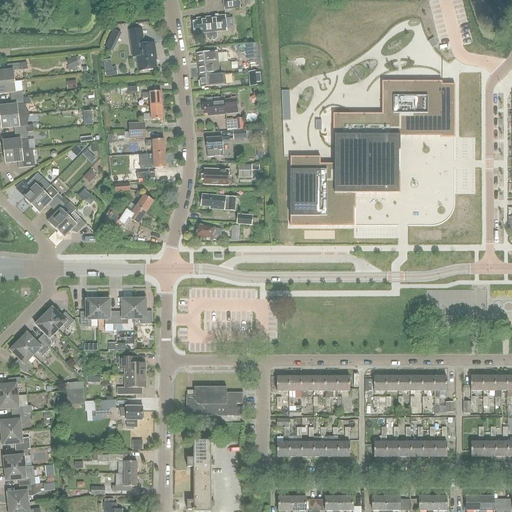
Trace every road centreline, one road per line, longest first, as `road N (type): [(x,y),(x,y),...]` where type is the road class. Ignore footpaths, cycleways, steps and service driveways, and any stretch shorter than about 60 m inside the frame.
road 1 (residential): [(261,360),(264,469),(511,472)]
road 2 (tertiary): [(166,270),(365,278),(489,265)]
road 3 (residential): [(166,270),(187,173),(169,0)]
road 4 (residential): [(511,359),(261,360)]
road 5 (residential): [(489,265),(488,92),(503,71)]
road 6 (residential): [(163,511),(165,361)]
